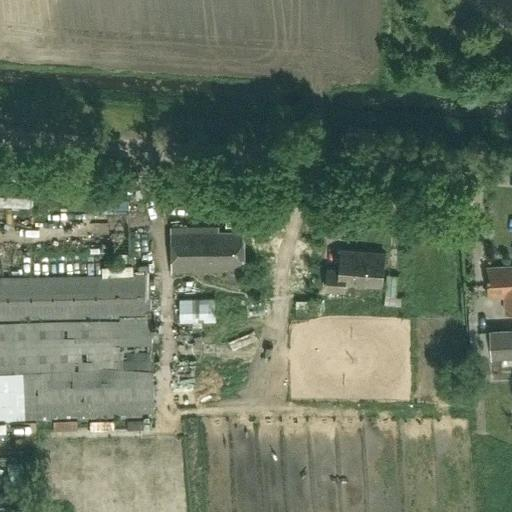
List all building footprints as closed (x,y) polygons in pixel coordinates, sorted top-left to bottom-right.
[(0,13),(0,25),(13,21),(9,10),(0,13)] [(122,119),(125,130),(141,124),(137,114),(122,119)] [(10,170),(11,189),(22,189),(21,169),(10,170)] [(0,205),(36,206),(36,193),(0,192),(0,205)] [(126,197),(103,197),(103,208),(126,208),(126,197)] [(0,229),(19,232),(20,224),(0,221),(0,222),(0,229)] [(244,277),(244,269),(243,230),(219,231),(219,226),(170,226),(171,270),(222,269),(227,269),(227,274),(228,279),(232,282),(236,283),(241,282),(243,279),(244,277)] [(101,269),(135,266),(134,247),(118,249),(118,258),(101,259),(101,269)] [(382,285),(385,253),(342,249),(342,254),(311,251),(308,287),(345,290),(345,282),(382,285)] [(511,268),(509,269),(509,266),(487,267),(488,296),(504,295),(505,313),(511,312),(511,268)] [(154,274),(0,276),(0,320),(155,318),(154,274)] [(216,321),(215,298),(180,298),(180,321),(216,321)] [(0,422),(157,421),(155,322),(0,323),(0,422)] [(511,330),(490,331),(491,356),(493,375),(511,373),(511,330)]
